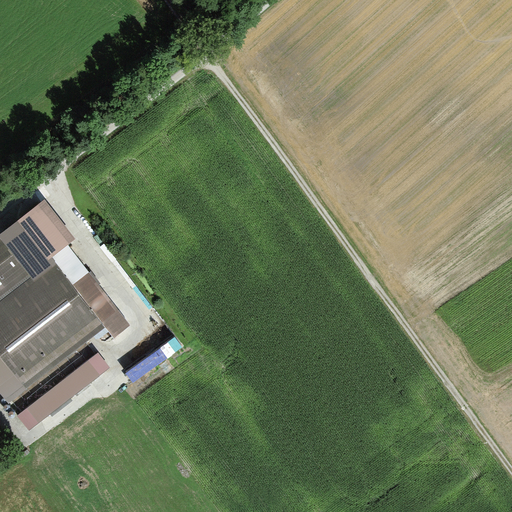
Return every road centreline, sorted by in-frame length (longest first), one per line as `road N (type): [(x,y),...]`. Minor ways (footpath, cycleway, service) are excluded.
road 1 (track): [(167,0),(469,418),(468,442),(374,511)]
road 2 (unknown): [(0,420),(52,419),(129,355),(144,326),(45,180)]
road 3 (track): [(266,0),(0,214)]
